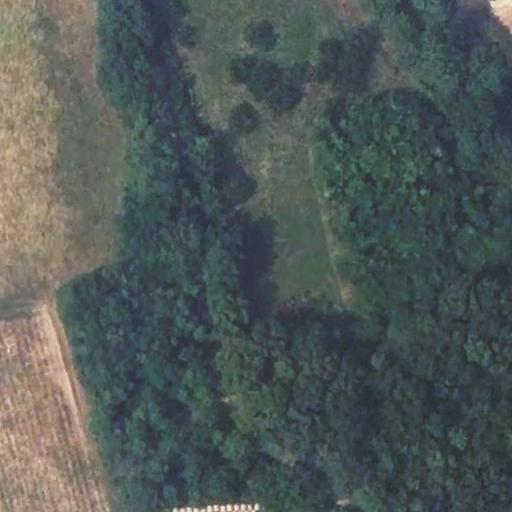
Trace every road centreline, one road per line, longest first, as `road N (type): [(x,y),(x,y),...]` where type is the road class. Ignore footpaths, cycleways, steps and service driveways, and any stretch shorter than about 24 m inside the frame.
road 1 (track): [(140,0),(220,404),(238,430),(298,464),(347,511)]
road 2 (track): [(399,0),(511,148)]
